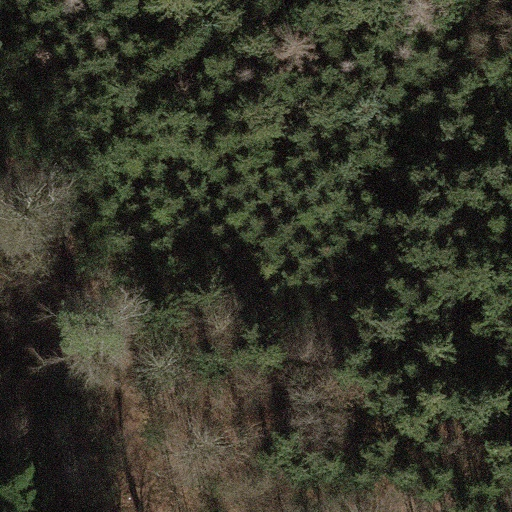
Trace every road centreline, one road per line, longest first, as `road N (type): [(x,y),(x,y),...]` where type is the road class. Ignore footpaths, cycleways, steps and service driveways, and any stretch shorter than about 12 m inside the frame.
road 1 (track): [(22,205),(176,101),(358,0)]
road 2 (track): [(0,169),(96,356),(160,511)]
